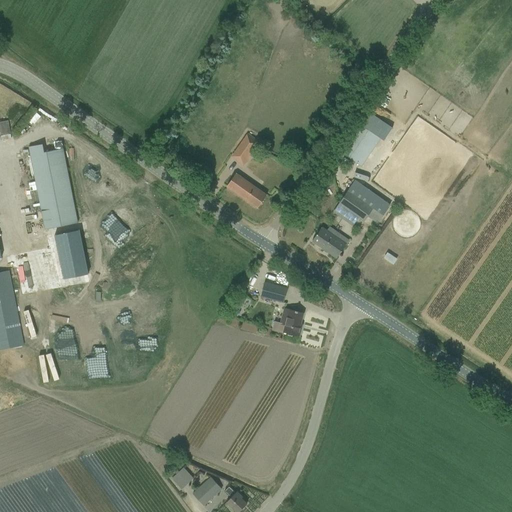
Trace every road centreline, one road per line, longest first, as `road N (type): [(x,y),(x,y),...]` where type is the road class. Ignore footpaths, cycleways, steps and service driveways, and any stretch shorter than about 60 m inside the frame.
road 1 (tertiary): [(262,244),(36,85),(0,69)]
road 2 (unclassified): [(262,244),(436,0)]
road 3 (unclassified): [(264,511),(299,464),(356,302)]
road 4 (tertiary): [(511,406),(356,302)]
